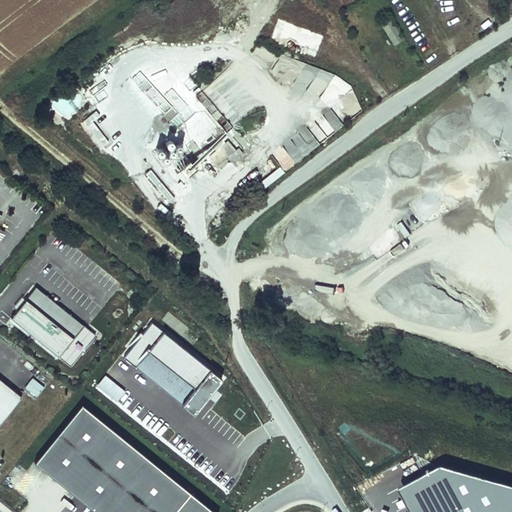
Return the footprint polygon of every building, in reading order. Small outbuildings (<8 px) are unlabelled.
[(392,46),(402,40),(390,17),(380,23),(392,46)] [(363,99),(333,77),(332,78),(320,69),(317,73),(330,82),(317,99),(347,121),(363,99)] [(202,89),(196,91),(199,101),(205,99),(202,89)] [(183,111),(173,121),(177,125),(192,110),(172,91),(167,96),(183,111)] [(68,102),(58,111),(67,121),(77,111),(68,102)] [(225,139),(209,156),(221,168),(237,150),(225,139)] [(173,206),(179,201),(150,170),(144,175),(173,206)] [(82,327),(34,288),(9,319),(57,358),(82,327)] [(150,322),(122,358),(196,414),(223,378),(150,322)] [(409,323),(407,328),(424,332),(426,327),(409,323)] [(32,377),(24,387),(36,397),(44,387),(32,377)] [(0,423),(21,397),(0,379),(0,423)] [(211,511),(80,405),(33,463),(92,511),(211,511)] [(359,495),(363,509),(375,505),(371,491),(359,495)]
